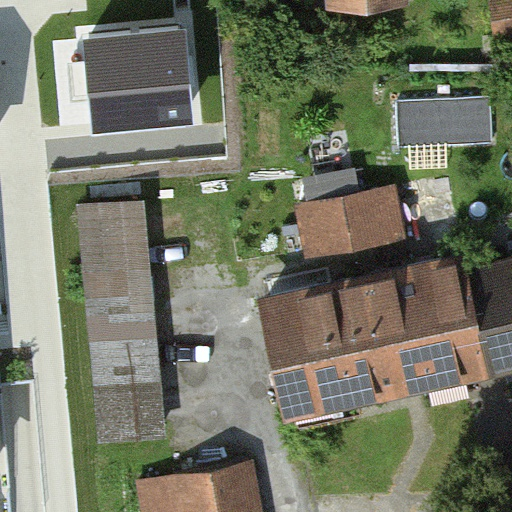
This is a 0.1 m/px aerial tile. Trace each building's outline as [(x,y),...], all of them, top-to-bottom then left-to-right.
[(511,0),(492,0),(499,39),(511,37),(511,0)] [(183,27),(93,35),(100,121),(191,113),(183,27)] [(501,141),(501,93),(404,92),(404,140),(501,141)] [(396,184),(302,202),(312,250),(405,232),(396,184)] [(149,203),(76,208),(91,424),(164,420),(149,203)] [(465,253),(267,297),(292,406),(489,362),(469,273),(465,253)] [(511,263),(469,273),(489,362),(511,356),(511,263)] [(142,478),(146,511),(265,511),(258,462),(142,478)]
